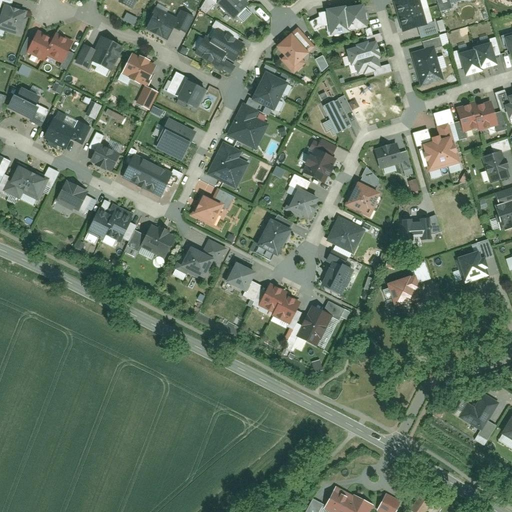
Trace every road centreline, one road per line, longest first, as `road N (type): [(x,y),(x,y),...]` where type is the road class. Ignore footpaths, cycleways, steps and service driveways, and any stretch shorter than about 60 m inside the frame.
road 1 (tertiary): [(0,251),(391,448)]
road 2 (residential): [(0,135),(172,220),(238,88)]
road 3 (residential): [(414,108),(405,126),(363,139),(299,266)]
road 4 (residential): [(83,19),(238,88)]
road 5 (residential): [(511,356),(425,386),(391,448)]
road 6 (tertiary): [(391,448),(498,511)]
